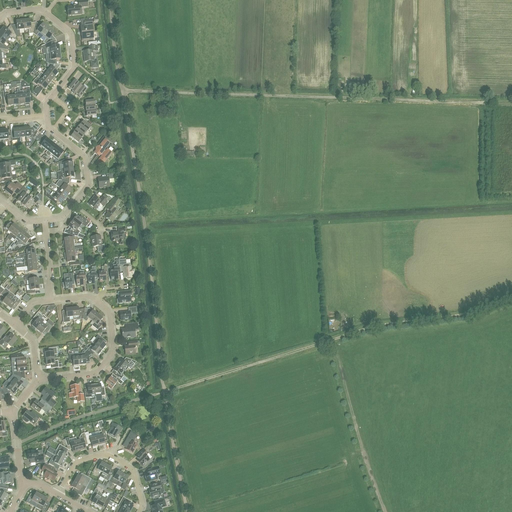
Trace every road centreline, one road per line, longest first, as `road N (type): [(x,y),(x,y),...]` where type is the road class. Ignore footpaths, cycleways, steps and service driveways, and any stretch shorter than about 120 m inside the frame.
road 1 (track): [(110,0),(164,392)]
road 2 (track): [(511,104),(122,91)]
road 3 (track): [(511,299),(461,316),(350,332),(164,392)]
road 4 (track): [(331,340),(383,511)]
road 5 (residential): [(53,95),(75,62),(69,31),(41,9),(0,17)]
road 6 (residential): [(38,379),(92,374),(110,359),(109,316),(97,301)]
road 7 (residential): [(140,511),(133,472),(107,457),(74,466),(57,494)]
road 8 (track): [(164,392),(187,511)]
